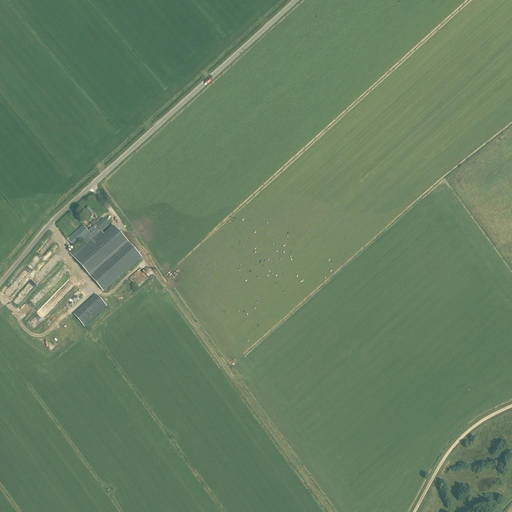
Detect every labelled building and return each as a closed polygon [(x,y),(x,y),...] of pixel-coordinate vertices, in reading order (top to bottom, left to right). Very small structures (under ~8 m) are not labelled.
[(85,214),(90,220),(92,218),(94,221),(98,218),(93,212),(90,209),(88,211),(87,211),(86,212),(86,213),(85,214)] [(67,215),(65,217),(65,218),(57,225),(66,236),(77,226),(67,215)] [(83,240),(90,233),(84,225),(67,240),(74,248),(83,240)] [(104,234),(96,226),(90,231),(93,235),(92,236),(98,244),(106,237),(103,234),(104,234)] [(90,233),(83,240),(84,241),(70,254),(90,277),(129,243),(116,228),(106,237),(98,244),(92,236),(90,235),(91,234),(90,233)] [(129,243),(90,277),(104,294),(143,260),(129,243)]
